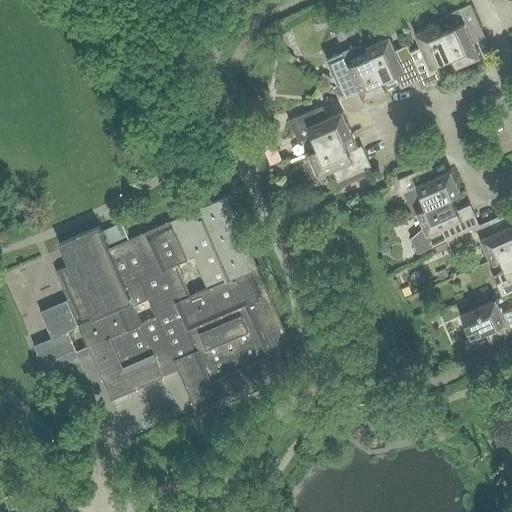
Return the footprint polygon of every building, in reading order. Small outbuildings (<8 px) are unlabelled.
[(453,59),(452,59),(456,68),(480,58),(470,34),(481,29),(471,4),(458,10),(454,12),(451,13),(447,16),(444,18),(441,20),(438,23),(442,33),(453,59)] [(440,64),(452,59),(453,59),(442,33),(438,23),(414,33),(421,48),(410,52),(409,53),(422,80),(421,80),(424,87),(436,81),(434,77),(443,73),(440,64)] [(382,82),(383,81),(386,90),(408,81),(410,85),(421,80),(422,80),(409,53),(410,52),(407,46),(396,51),(389,36),(366,47),(370,56),(371,56),(382,82)] [(345,93),(357,87),(363,101),(387,91),(383,81),(382,82),(371,56),(370,56),(366,47),(360,48),(354,49),(348,51),(343,53),(330,58),(345,93)] [(287,51),(282,57),(291,65),(296,58),(287,51)] [(256,87),(254,104),(268,106),(270,89),(256,87)] [(343,139),(352,135),(353,135),(342,111),(319,122),(314,110),(289,121),(294,134),(299,132),(303,140),(311,137),(317,149),(343,139)] [(361,157),(352,135),(343,139),(317,149),(307,153),(318,177),(332,171),(340,189),(365,178),(371,167),(366,155),(361,157)] [(412,214),(416,213),(426,208),(426,209),(452,198),(461,194),(451,171),(428,181),(423,169),(398,180),(412,214)] [(196,416),(301,370),(302,372),(303,372),(227,199),(230,197),(229,196),(217,202),(108,249),(99,227),(59,244),(69,266),(56,272),(68,300),(79,326),(88,347),(91,353),(111,400),(179,370),(198,414),(196,414),(196,416)] [(474,214),(470,216),(466,207),(457,211),(452,198),(426,209),(426,208),(416,213),(423,229),(411,239),(417,254),(433,247),(427,236),(441,230),(446,241),(480,227),(474,214)] [(490,262),(500,258),(511,252),(511,211),(489,221),(494,233),(480,239),(490,262)] [(434,247),(437,253),(450,247),(448,241),(434,247)] [(511,252),(500,258),(505,271),(496,275),(500,284),(496,286),(501,298),(511,293),(511,252)] [(470,308),(466,299),(457,303),(461,313),(470,308)] [(496,299),(461,315),(471,338),(485,332),(490,344),(511,334),(511,313),(510,309),(502,313),(496,299)] [(52,338),(34,346),(46,372),(91,353),(88,347),(77,352),(68,331),(79,326),(68,300),(41,312),(52,338)]
